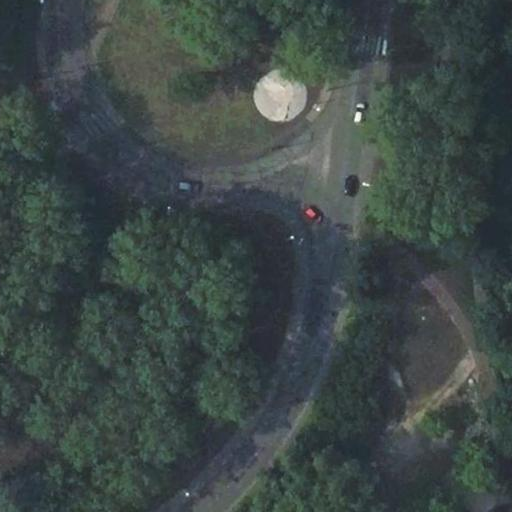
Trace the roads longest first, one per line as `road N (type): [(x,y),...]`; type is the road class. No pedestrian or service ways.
road 1 (trunk): [(490,511),(0,289)]
road 2 (residential): [(69,0),(70,80),(99,131),(125,153),(182,179),(340,167)]
road 3 (unclassified): [(340,167),(329,285),(310,355),(271,431),(200,511)]
road 4 (trunk): [(0,438),(171,511)]
road 5 (unclassified): [(370,0),(340,167)]
